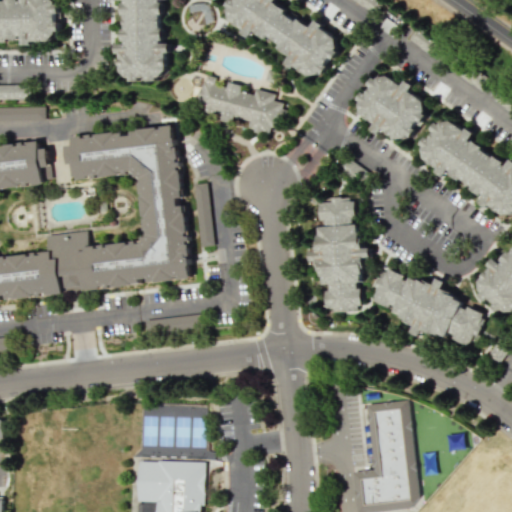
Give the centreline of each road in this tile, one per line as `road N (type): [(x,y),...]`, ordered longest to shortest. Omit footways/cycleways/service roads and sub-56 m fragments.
road 1 (residential): [(0,386),(289,352)]
road 2 (residential): [(289,352),(393,356),(448,375),(511,418)]
road 3 (residential): [(289,352),(269,185)]
road 4 (residential): [(301,511),(289,352)]
